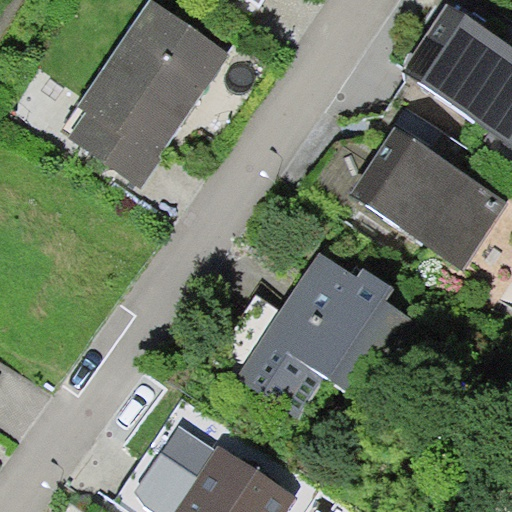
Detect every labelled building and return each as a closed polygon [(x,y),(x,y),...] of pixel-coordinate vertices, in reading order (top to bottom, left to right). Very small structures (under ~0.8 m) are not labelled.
[(404,72),(503,150),(511,138),(511,51),(456,7),(404,72)] [(76,146),(146,192),(232,64),(161,17),(76,146)] [(310,187),(451,283),(503,207),(361,111),(310,187)] [(319,269),(240,379),(317,433),(395,323),(319,269)] [(181,511),(289,511),(299,496),(221,442),(181,511)]
